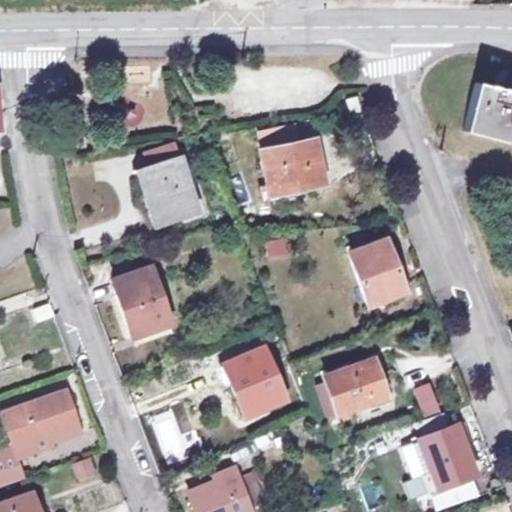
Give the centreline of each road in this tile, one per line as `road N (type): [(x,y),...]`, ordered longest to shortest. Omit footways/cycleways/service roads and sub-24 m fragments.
road 1 (residential): [(27,31),(39,217),(149,511)]
road 2 (residential): [(388,27),(401,117),(511,408)]
road 3 (tertiary): [(27,31),(388,27)]
road 4 (tertiary): [(388,27),(511,29)]
